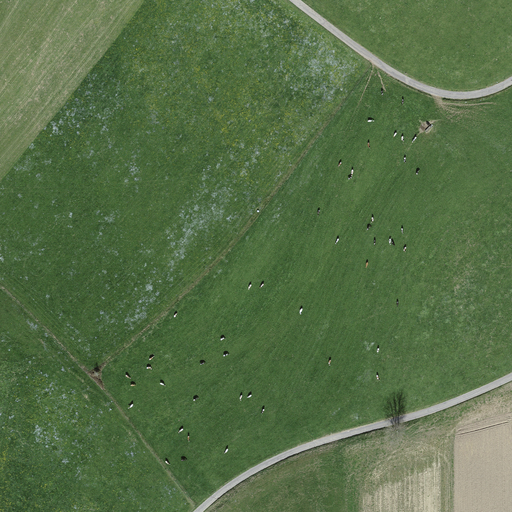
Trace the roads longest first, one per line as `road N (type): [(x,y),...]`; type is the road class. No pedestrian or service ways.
road 1 (residential): [(511,377),(419,417),(311,446),(251,473),(198,511)]
road 2 (unclassified): [(511,80),(471,94),(422,87),(295,0)]
